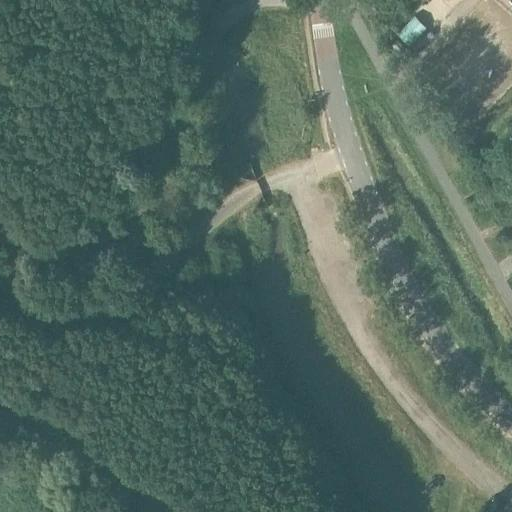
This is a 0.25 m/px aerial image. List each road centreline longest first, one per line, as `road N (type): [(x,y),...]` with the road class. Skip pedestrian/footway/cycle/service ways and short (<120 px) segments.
road 1 (track): [(206,0),(221,143),(250,225),(255,327),(285,393),(361,511)]
road 2 (unknown): [(511,442),(422,345),(376,260),(328,147),(302,0)]
road 3 (unclassified): [(511,421),(448,353),(395,267),(340,124),(318,0)]
road 4 (unknown): [(0,417),(144,511)]
